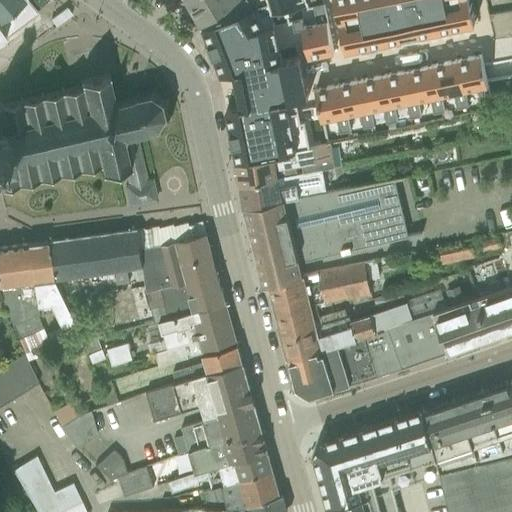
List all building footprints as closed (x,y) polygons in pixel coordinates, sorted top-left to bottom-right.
[(0,0),(0,37),(35,12),(25,0),(0,0)] [(270,0),(186,0),(202,28),(271,2),(270,0)] [(272,12),(306,6),(304,0),(270,0),(271,2),(272,12)] [(465,25),(459,0),(334,0),(345,50),(465,25)] [(272,12),(271,2),(202,28),(203,28),(202,29),(221,76),(234,73),(282,63),(281,61),(272,12)] [(302,30),(308,58),(333,52),(324,5),(313,7),(316,24),(303,26),(302,20),(291,22),(293,32),(302,30)] [(511,34),(511,10),(489,15),(494,38),(511,34)] [(488,86),(481,54),(457,59),(463,91),(488,86)] [(463,91),(457,59),(432,64),(439,96),(463,91)] [(256,87),(294,79),(292,71),(290,61),(286,62),(286,60),(281,61),(282,63),(234,73),(237,89),(241,107),(259,103),(256,87)] [(439,96),(432,64),(410,69),(416,101),(439,96)] [(416,101),(410,69),(386,74),(393,105),(416,101)] [(0,187),(16,184),(17,187),(20,186),(19,183),(37,179),(38,182),(40,181),(40,178),(57,174),(58,177),(61,177),(60,174),(78,170),(79,172),(81,172),(80,169),(99,165),(100,171),(99,173),(102,175),(104,172),(126,167),(128,168),(128,169),(123,170),(126,184),(124,184),(129,207),(155,200),(151,180),(145,181),(134,134),(146,132),(147,135),(149,135),(148,131),(159,129),(161,131),(163,130),(161,127),(167,117),(171,118),(171,116),(168,115),(165,103),(168,101),(167,99),(164,101),(153,95),(154,91),(152,91),(151,95),(139,98),(138,94),(135,95),(136,98),(113,103),(107,76),(108,73),(106,72),(104,75),(82,80),(79,78),(78,80),(80,82),(81,86),(62,90),(61,87),(59,88),(60,91),(41,95),(41,92),(38,93),(39,95),(21,100),(20,97),(18,97),(19,100),(1,104),(0,102),(0,187)] [(386,74),(364,79),(371,110),(393,105),(386,74)] [(309,147),(304,119),(300,120),(295,97),(298,97),(294,79),(256,87),(259,103),(241,107),(225,110),(236,162),(309,147)] [(371,110),(364,79),(339,84),(346,115),(371,110)] [(346,115),(339,84),(315,89),(321,120),(346,115)] [(500,132),(511,130),(511,108),(496,112),(500,132)] [(309,147),(236,162),(239,184),(322,169),(333,167),(329,143),(311,147),(309,147)] [(322,169),(239,184),(243,207),(326,191),(322,169)] [(326,191),(243,207),(263,286),(269,284),(303,276),(299,262),(407,235),(394,178),(326,191)] [(173,224),(159,228),(158,226),(137,229),(142,267),(144,277),(146,291),(154,322),(159,321),(225,304),(202,221),(188,225),(187,222),(173,226),(173,224)] [(127,269),(142,267),(137,229),(45,241),(51,280),(60,301),(116,291),(115,285),(129,283),(127,269)] [(35,306),(25,245),(24,232),(0,235),(0,297),(22,353),(25,359),(41,353),(39,347),(48,345),(36,314),(35,306)] [(480,251),(499,247),(497,237),(478,241),(480,251)] [(51,280),(45,241),(44,241),(44,242),(25,245),(35,306),(48,305),(62,334),(72,330),(60,301),(51,280)] [(434,264),(472,256),(469,243),(432,250),(434,264)] [(303,276),(269,284),(274,303),(318,291),(322,304),(371,293),(368,280),(380,278),(375,260),(303,276)] [(511,284),(469,299),(483,339),(511,328),(511,284)] [(448,302),(462,298),(458,286),(444,290),(448,302)] [(318,291),(274,303),(282,336),(320,326),(318,316),(316,305),(322,304),(318,291)] [(323,323),(320,326),(282,336),(287,359),(375,333),(375,331),(429,313),(423,297),(350,320),(348,316),(346,317),(323,323)] [(432,312),(446,352),(483,339),(469,299),(432,312)] [(235,341),(225,304),(159,321),(167,348),(154,352),(158,366),(188,358),(187,354),(235,341)] [(318,316),(320,326),(323,323),(346,317),(344,310),(318,316)] [(375,333),(287,359),(294,388),(309,396),(446,352),(432,312),(429,313),(375,331),(375,333)] [(81,342),(90,363),(103,358),(95,338),(81,342)] [(176,384),(242,365),(237,345),(203,355),(205,361),(172,371),(176,384)] [(25,359),(22,353),(0,366),(0,406),(37,383),(25,359)] [(250,392),(242,365),(176,384),(146,393),(154,420),(200,407),(202,412),(253,395),(252,393),(250,392)] [(511,511),(511,388),(509,380),(506,381),(505,380),(492,384),(492,386),(473,392),(472,391),(460,395),(459,397),(449,400),(448,399),(432,404),(432,406),(423,409),(441,483),(448,511),(511,511)] [(105,405),(117,402),(109,381),(98,385),(105,405)] [(253,395),(202,412),(204,418),(180,426),(183,434),(188,450),(188,451),(224,439),(225,443),(261,432),(260,429),(261,428),(255,406),(253,405),(252,403),(254,401),(253,395)] [(51,411),(59,427),(78,414),(71,401),(51,411)] [(441,483),(423,409),(391,421),(405,461),(412,492),(441,483)] [(78,414),(59,427),(75,448),(96,434),(89,410),(81,413),(78,414)] [(418,511),(412,492),(391,421),(317,443),(306,447),(325,511),(418,511)] [(224,439),(188,451),(195,472),(266,451),(261,432),(225,443),(224,439)] [(188,450),(183,434),(173,437),(177,453),(188,450)] [(117,477),(128,473),(123,459),(112,450),(94,466),(109,480),(117,477)] [(266,451),(195,472),(168,481),(171,493),(209,481),(212,488),(271,471),(266,451)] [(60,511),(80,502),(71,482),(52,491),(35,455),(11,470),(36,511),(60,511)] [(153,486),(146,467),(128,473),(117,477),(123,497),(153,486)] [(271,471),(212,488),(198,492),(201,499),(204,498),(208,508),(247,506),(278,495),(271,471)] [(283,511),(279,495),(278,495),(247,506),(208,508),(183,509),(184,511),(283,511)] [(84,511),(80,502),(60,511),(84,511)]
